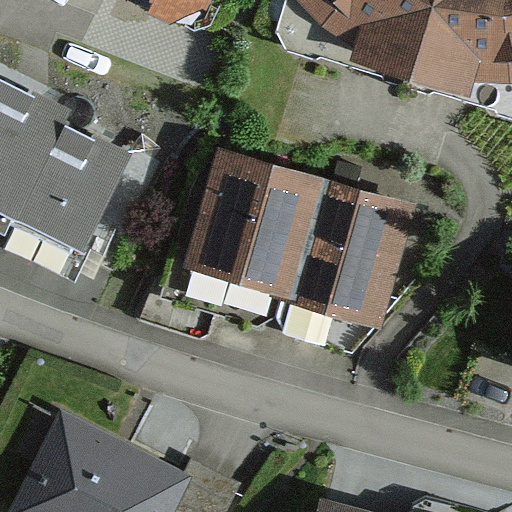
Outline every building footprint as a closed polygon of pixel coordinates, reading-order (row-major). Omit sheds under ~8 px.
[(225,0),(178,0),(216,18),(225,0)] [(429,64),(448,0),(313,0),(373,47),(429,64)] [(511,0),(448,0),(429,64),(491,83),(511,80),(511,0)] [(0,217),(48,115),(0,92),(0,217)] [(0,223),(78,260),(128,152),(48,115),(0,217),(0,223)] [(284,301),(315,191),(229,166),(197,277),(284,301)] [(370,325),(402,215),(315,191),(284,301),(370,325)] [(194,477),(82,417),(32,510),(35,511),(239,511),(255,483),(205,456),(194,477)] [(386,511),(352,503),(349,511),(386,511)]
